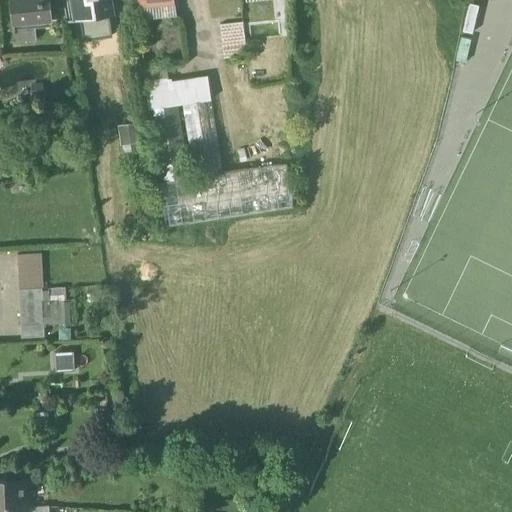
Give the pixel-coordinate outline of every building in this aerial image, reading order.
[(49,0),(8,0),(13,41),(35,39),(33,19),(51,17),(49,0)] [(110,0),(79,0),(82,18),(113,13),(110,0)] [(242,22),(219,25),(223,58),(246,56),(242,22)] [(166,68),(143,72),(145,86),(168,82),(166,68)] [(168,82),(145,86),(148,109),(177,105),(182,104),(211,100),(208,76),(168,82)] [(211,100),(182,104),(193,177),(223,173),(211,100)] [(177,105),(148,109),(159,182),(189,177),(177,105)] [(159,182),(166,226),(292,207),(286,164),(223,173),(193,177),(189,177),(159,182)] [(40,253),(17,255),(18,266),(41,265),(40,253)] [(41,265),(18,266),(18,278),(41,277),(41,265)] [(41,277),(18,278),(19,290),(41,289),(42,288),(41,277)] [(19,290),(18,290),(20,326),(43,325),(41,289),(19,290)] [(43,325),(20,326),(21,338),(44,337),(43,325)] [(74,350),(55,351),(56,370),(75,369),(74,350)] [(107,408),(93,409),(94,418),(104,427),(104,436),(109,436),(107,408)] [(48,511),(49,505),(25,506),(24,479),(6,480),(4,478),(0,478),(0,511),(48,511)]
